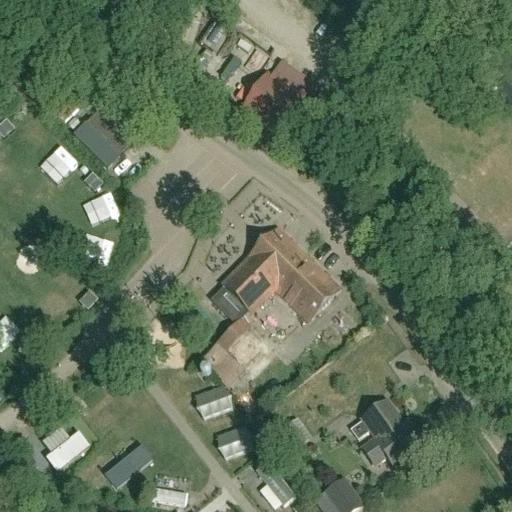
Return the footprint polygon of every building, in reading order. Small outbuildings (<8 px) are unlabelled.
[(273,80),(247,117),(286,145),(312,107),(273,80)] [(95,113),(71,136),(104,170),(128,147),(95,113)] [(62,147),(41,168),(59,186),(80,165),(62,147)] [(213,304),(211,306),(236,330),(242,324),(250,316),(251,318),(274,294),(306,328),(340,295),(334,289),(307,262),(278,233),(245,265),(245,266),(246,267),(245,268),(225,289),(224,290),(223,290),(225,292),(214,302),(214,303),(213,304)] [(0,322),(0,353),(21,334),(5,317),(0,322)] [(234,331),(218,348),(246,376),(262,359),(234,331)] [(203,425),(233,411),(222,386),(191,400),(203,425)] [(388,405),(363,423),(364,425),(352,434),(359,444),(371,435),(376,442),(363,453),(376,470),(386,462),(393,471),(424,448),(409,427),(404,430),(401,426),(403,426),(388,405)] [(311,443),(298,423),(285,431),(298,451),(311,443)] [(224,464),(254,452),(243,427),(213,440),(224,464)] [(55,475),(88,449),(77,434),(43,460),(55,475)] [(99,477),(138,450),(131,440),(92,467),(99,477)] [(142,451),(105,482),(115,497),(154,465),(142,451)] [(272,511),(276,511),(293,500),(267,464),(254,473),(265,487),(258,492),(272,511)] [(314,504),(319,511),(362,511),(366,510),(345,482),(314,504)] [(183,509),(186,496),(155,490),(152,503),(183,509)]
